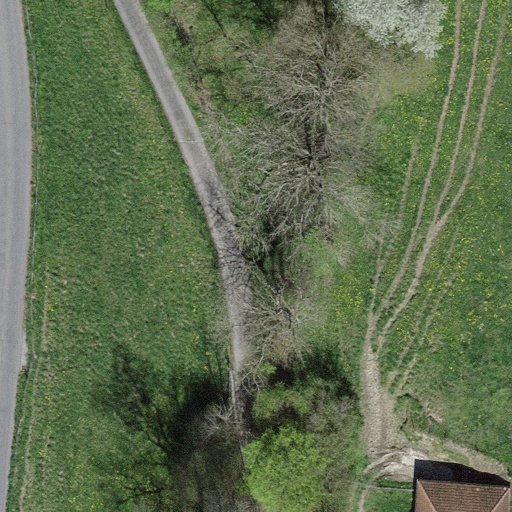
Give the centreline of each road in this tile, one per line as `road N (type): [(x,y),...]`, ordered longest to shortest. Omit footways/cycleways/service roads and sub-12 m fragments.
road 1 (track): [(281,511),(240,252),(131,0)]
road 2 (unclassified): [(4,0),(19,169),(0,387)]
